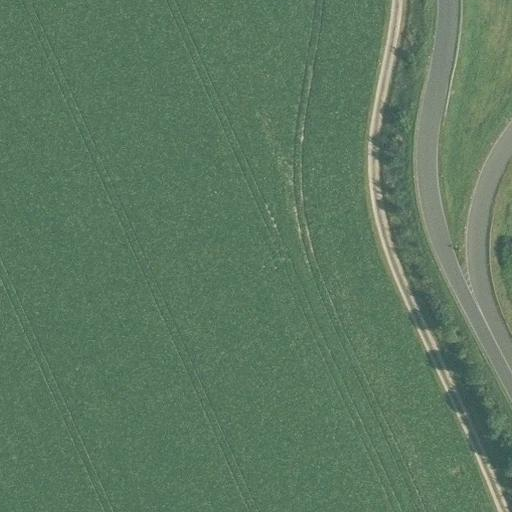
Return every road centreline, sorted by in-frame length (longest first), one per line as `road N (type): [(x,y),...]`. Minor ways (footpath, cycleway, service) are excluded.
road 1 (track): [(503,511),(392,273),(374,204),(372,134),(395,0)]
road 2 (trunk): [(447,0),(424,157),(427,194),(452,278),(476,307)]
road 3 (trunk): [(476,307),(482,197),(511,137)]
